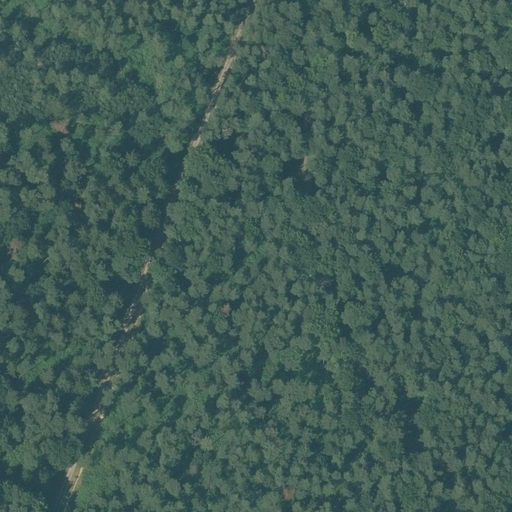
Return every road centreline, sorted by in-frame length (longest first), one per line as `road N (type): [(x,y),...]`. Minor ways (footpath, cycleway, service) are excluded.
road 1 (track): [(463,511),(398,419),(310,238),(302,0)]
road 2 (track): [(61,511),(252,0)]
